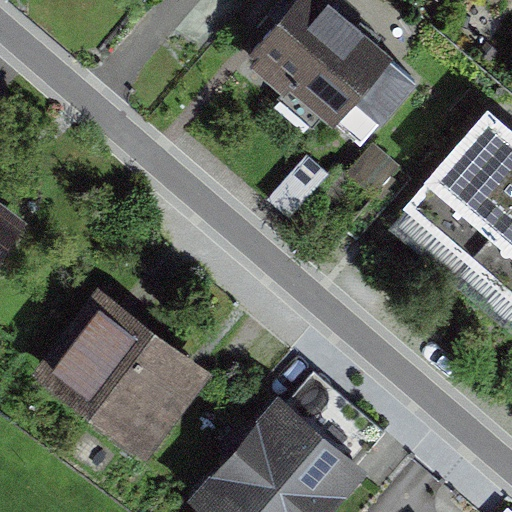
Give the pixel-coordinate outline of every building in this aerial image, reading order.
[(364,0),(299,0),(259,50),(346,120),(412,38),(364,0)] [(412,209),(470,262),(511,216),(511,143),(489,123),(412,209)] [(0,194),(0,276),(39,222),(0,194)] [(511,216),(470,262),(511,299),(511,216)] [(123,285),(69,361),(160,425),(214,349),(123,285)] [(320,358),(209,494),(231,511),(351,511),(414,435),(320,358)]
